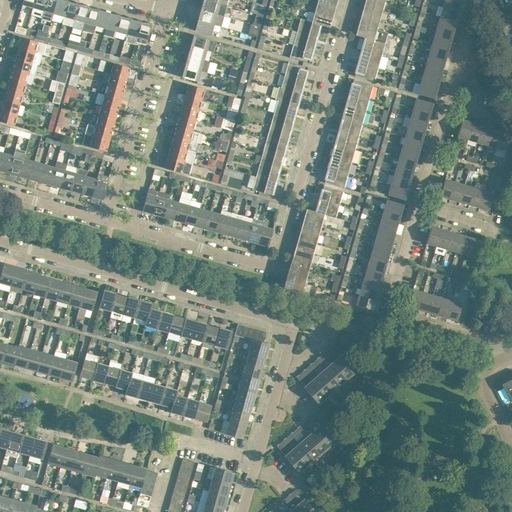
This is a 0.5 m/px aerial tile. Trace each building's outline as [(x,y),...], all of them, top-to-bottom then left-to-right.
[(41,18),(45,0),(34,0),(32,8),(30,15),(41,18)] [(51,21),(53,14),(57,0),(45,0),(41,18),(40,19),(51,22),(51,21)] [(57,0),(53,14),(51,21),(62,24),(68,0),(63,0),(64,0),(62,0),(57,0)] [(68,0),(62,24),(72,27),(79,3),(75,2),(74,3),(68,2),(68,0)] [(227,6),(226,6),(205,0),(203,0),(201,10),(224,16),(224,15),(226,14),(227,10),(227,9),(227,6)] [(382,0),(365,0),(364,5),(382,10),(385,1),(382,0)] [(459,12),(462,2),(454,0),(444,0),(443,7),(459,12)] [(253,2),(250,12),(256,14),(263,16),(266,6),(262,4),(253,2)] [(82,31),(89,6),(85,4),(85,6),(79,5),(79,3),(74,20),(72,27),(72,28),(82,31)] [(335,8),(317,3),(314,13),(332,18),(335,8)] [(364,5),(361,15),(379,20),(382,10),(364,5)] [(92,34),(95,26),(100,9),(96,7),(95,9),(89,7),(90,6),(89,6),(82,31),(92,34)] [(443,7),(440,17),(456,22),(459,12),(443,7)] [(105,28),(110,12),(106,10),(105,12),(99,10),(100,9),(95,26),(105,28)] [(198,20),(213,25),(221,27),(224,16),(201,10),(198,20)] [(105,28),(103,35),(114,38),(116,31),(120,14),(116,13),(116,15),(110,13),(110,12),(105,28)] [(300,19),(329,27),(332,18),(314,13),(312,22),(300,19)] [(116,31),(126,34),(131,17),(127,16),(126,18),(120,16),(121,15),(120,14),(116,31)] [(256,14),(253,25),(260,26),(261,20),(263,16),(256,14)] [(361,15),(358,25),(387,33),(388,33),(376,30),(379,20),(361,15)] [(500,19),(506,34),(506,35),(511,33),(511,22),(510,15),(500,19)] [(134,45),(136,37),(141,20),(137,19),(137,21),(131,19),(131,17),(126,34),(124,42),(134,45)] [(453,31),(456,22),(440,17),(437,26),(453,31)] [(329,28),(329,27),(300,19),(297,32),(316,38),(320,25),(329,28)] [(141,22),(142,20),(141,20),(136,37),(134,45),(135,42),(146,45),(152,23),(147,22),(147,24),(141,22)] [(210,35),(213,25),(198,20),(195,31),(210,35)] [(251,24),(248,34),(257,37),(258,33),(260,26),(253,25),(251,24)] [(387,33),(358,25),(356,35),(385,43),(387,33)] [(26,29),(16,26),(14,32),(25,35),(26,29)] [(437,26),(434,36),(451,41),(453,31),(437,26)] [(25,35),(35,38),(37,32),(26,29),(25,35)] [(46,41),(47,37),(48,33),(38,30),(37,32),(35,38),(46,41)] [(312,50),(316,38),(297,32),(293,45),(312,50)] [(193,35),(190,46),(206,50),(213,52),(216,42),(209,40),(193,35)] [(260,35),(257,48),(261,50),(265,37),(260,35)] [(365,38),(362,50),(381,56),(385,43),(356,35),(355,35),(365,38)] [(448,51),(451,41),(434,36),(431,46),(448,51)] [(16,41),(15,46),(18,47),(18,48),(41,55),(44,44),(21,37),(20,42),(16,41)] [(69,38),(67,43),(66,47),(77,50),(78,46),(79,41),(69,38)] [(289,58),(309,63),(312,50),(293,45),(289,58)] [(203,61),(206,50),(190,46),(187,56),(203,61)] [(431,46),(428,55),(445,60),(448,51),(431,46)] [(18,48),(15,58),(37,65),(38,65),(41,55),(18,48)] [(362,50),(358,63),(377,69),(381,56),(362,50)] [(68,51),(65,61),(71,63),(74,52),(68,51)] [(77,53),(74,64),(80,66),(83,55),(77,53)] [(256,67),(260,54),(255,53),(252,66),(256,67)] [(442,70),(445,60),(428,55),(426,65),(442,70)] [(210,63),(203,61),(187,56),(185,67),(200,71),(207,73),(210,63)] [(12,69),(29,73),(34,75),(37,65),(15,58),(12,69)] [(130,59),(129,65),(139,68),(141,62),(130,59)] [(65,61),(63,61),(60,71),(64,72),(68,73),(71,63),(65,61)] [(110,74),(127,79),(130,68),(106,61),(103,72),(110,74)] [(288,62),(285,75),(304,80),(308,68),(288,62)] [(377,69),(358,63),(354,76),(374,82),(377,69)] [(77,76),(80,66),(74,64),(71,74),(75,75),(77,76)] [(442,70),(426,65),(423,75),(439,80),(442,70)] [(197,82),(200,71),(185,67),(182,77),(197,82)] [(26,84),(29,73),(12,69),(9,79),(26,84)] [(235,81),(244,83),(247,73),(243,72),(238,70),(235,81)] [(69,81),(68,84),(77,87),(80,77),(77,76),(75,75),(71,74),(69,81)] [(110,74),(107,84),(124,89),(127,79),(110,74)] [(300,93),(304,80),(285,75),(281,87),(300,93)] [(437,89),(439,80),(423,75),(420,84),(437,89)] [(23,94),(26,84),(9,79),(6,89),(23,94)] [(353,80),(350,93),(369,99),(373,86),(353,80)] [(58,82),(55,92),(62,94),(65,84),(61,82),(58,82)] [(121,99),(124,89),(107,84),(104,95),(121,99)] [(185,95),(202,100),(205,89),(188,84),(185,95)] [(437,89),(420,84),(417,94),(434,99),(437,89)] [(278,87),(275,100),(297,106),(300,93),(281,87),(278,87)] [(65,95),(69,96),(75,98),(77,91),(67,88),(65,95)] [(20,105),(23,94),(6,89),(3,100),(20,105)] [(59,104),(62,94),(55,92),(52,102),(59,104)] [(350,93),(346,106),(365,111),(369,99),(350,93)] [(118,110),(121,99),(104,95),(101,105),(118,110)] [(182,105),(199,110),(202,100),(185,95),(182,105)] [(231,108),(238,110),(241,100),(234,98),(231,108)] [(413,108),(430,113),(433,103),(416,98),(413,108)] [(17,115),(20,105),(3,100),(0,110),(17,115)] [(293,119),(297,106),(275,100),(277,101),(274,113),(293,119)] [(115,120),(118,110),(101,105),(98,115),(115,120)] [(179,116),(196,121),(199,110),(182,105),(179,116)] [(346,106),(342,119),(362,124),(365,111),(346,106)] [(427,123),(430,113),(413,108),(410,118),(427,123)] [(0,121),(14,126),(17,115),(0,110),(0,111),(0,121)] [(274,113),(270,126),(290,131),(293,119),(274,113)] [(112,131),(115,120),(98,115),(95,126),(112,131)] [(176,126),(193,131),(196,121),(179,116),(176,126)] [(235,121),(231,119),(223,117),(220,128),(228,130),(232,131),(235,121)] [(408,128),(424,132),(427,123),(410,118),(408,128)] [(342,119),(339,131),(358,137),(362,124),(342,119)] [(462,120),(457,137),(467,140),(472,122),(462,120)] [(472,122),(467,140),(476,142),(481,125),(472,122)] [(0,124),(0,131),(1,131),(1,133),(8,135),(9,132),(10,128),(0,124)] [(112,131),(95,126),(88,124),(85,134),(109,141),(112,131)] [(481,125),(476,142),(486,145),(491,128),(481,125)] [(199,133),(193,131),(176,126),(173,137),(196,143),(199,133)] [(286,144),(290,131),(270,126),(267,139),(286,144)] [(421,142),(424,132),(408,128),(405,137),(421,142)] [(491,128),(486,145),(496,148),(501,131),(491,128)] [(229,141),(232,131),(228,130),(227,133),(226,133),(226,134),(222,133),(220,134),(219,138),(221,139),(229,141)] [(339,131),(335,144),(355,150),(358,137),(339,131)] [(501,131),(496,148),(506,151),(511,134),(501,131)] [(82,145),(106,152),(109,141),(85,134),(82,145)] [(173,137),(170,147),(195,154),(198,144),(196,143),(173,137)] [(402,147),(418,152),(421,142),(405,137),(402,147)] [(226,152),(229,141),(221,139),(218,149),(226,152)] [(267,139),(263,151),(282,157),(286,144),(267,139)] [(335,144),(331,157),(351,162),(355,150),(335,144)] [(81,152),(83,148),(72,145),(70,153),(81,156),(81,152)] [(167,157),(192,164),(195,154),(170,147),(167,157)] [(416,161),(418,152),(402,147),(399,157),(416,161)] [(19,176),(23,159),(25,153),(15,150),(13,156),(8,173),(10,174),(10,175),(15,177),(15,175),(19,176)] [(279,170),(282,157),(263,151),(259,164),(279,170)] [(3,153),(0,162),(0,170),(8,173),(13,156),(3,153)] [(224,162),(225,155),(218,153),(216,160),(219,161),(224,162)] [(102,160),(112,163),(114,157),(103,154),(102,160)] [(34,162),(29,179),(39,182),(44,165),(46,158),(36,155),(34,162)] [(167,157),(164,168),(189,175),(192,164),(167,157)] [(331,157),(328,170),(347,175),(351,162),(331,157)] [(396,166),(413,171),(416,161),(399,157),(396,166)] [(34,162),(23,159),(19,176),(29,179),(34,162)] [(55,168),(50,185),(52,185),(52,187),(56,189),(57,187),(60,188),(65,171),(67,165),(56,162),(55,168)] [(259,164),(256,177),(275,182),(279,170),(259,164)] [(39,182),(50,185),(55,168),(44,165),(39,182)] [(410,181),(413,171),(396,166),(394,176),(410,181)] [(71,191),(81,193),(86,177),(87,171),(77,168),(75,174),(71,191)] [(165,172),(154,168),(152,174),(163,177),(165,172)] [(347,175),(328,170),(324,183),(344,188),(347,175)] [(75,174),(65,171),(60,188),(71,191),(75,174)] [(92,196),(91,199),(98,201),(99,199),(102,199),(107,183),(108,177),(98,174),(96,180),(91,196),(92,196)] [(391,186),(407,190),(410,181),(394,176),(391,186)] [(81,193),(91,196),(96,180),(86,177),(81,193)] [(272,195),(275,182),(256,177),(252,190),(272,195)] [(440,196),(449,199),(454,182),(445,179),(440,196)] [(449,199),(459,202),(464,185),(454,182),(449,199)] [(459,202),(469,205),(474,188),(464,185),(459,202)] [(320,199),(339,205),(343,192),(323,186),(320,199)] [(404,200),(407,190),(391,186),(388,195),(404,200)] [(469,205),(479,208),(484,191),(474,188),(469,205)] [(153,214),(159,192),(148,189),(142,211),(153,214)] [(488,211),(493,193),(484,191),(479,208),(488,211)] [(163,217),(168,200),(169,195),(159,192),(153,214),(163,217)] [(180,198),(178,203),(174,220),(184,223),(189,206),(190,201),(180,198)] [(306,210),(324,215),(335,217),(339,205),(320,199),(316,212),(306,209),(306,210)] [(163,217),(174,220),(178,203),(168,200),(163,217)] [(403,204),(387,200),(384,209),(400,214),(403,204)] [(267,207),(278,210),(279,204),(269,201),(267,207)] [(189,206),(184,223),(188,224),(187,226),(191,227),(191,228),(193,228),(193,225),(194,226),(199,209),(189,206)] [(210,212),(199,209),(194,226),(205,229),(210,212)] [(400,214),(384,209),(381,219),(398,224),(400,214)] [(220,215),(215,231),(226,234),(232,213),(221,210),(220,215)] [(303,219),(321,224),(324,215),(306,210),(303,219)] [(205,229),(215,231),(220,215),(210,212),(205,229)] [(232,213),(226,234),(236,237),(242,216),(232,213)] [(242,216),(236,237),(246,240),(252,219),(242,216)] [(252,219),(246,240),(257,243),(261,226),(262,227),(263,222),(252,219)] [(301,229),(319,234),(321,224),(303,219),(301,229)] [(398,224),(381,219),(378,228),(395,233),(398,224)] [(262,227),(261,226),(257,243),(268,246),(272,230),(262,227)] [(431,226),(426,243),(436,246),(441,229),(431,226)] [(395,233),(378,228),(376,238),(392,243),(395,233)] [(298,239),(316,244),(319,234),(301,229),(298,239)] [(441,229),(436,246),(446,249),(450,232),(441,229)] [(450,232),(446,249),(455,252),(460,235),(450,232)] [(460,235),(455,252),(465,255),(470,238),(460,235)] [(392,243),(376,238),(373,248),(389,252),(392,243)] [(470,238),(465,255),(475,258),(480,240),(470,238)] [(295,249),(313,254),(316,244),(298,239),(295,249)] [(358,243),(353,242),(352,247),(363,251),(365,245),(358,243)] [(389,252),(373,248),(370,257),(387,262),(389,252)] [(291,259),(310,264),(313,254),(295,249),(292,258),(291,259)] [(387,262),(370,257),(367,267),(384,272),(387,262)] [(289,268),(307,274),(310,264),(291,259),(289,268)] [(4,265),(0,277),(0,281),(11,285),(15,268),(4,265)] [(384,272),(367,267),(364,276),(381,281),(384,272)] [(27,272),(15,268),(11,285),(23,288),(27,272)] [(286,278),(305,284),(307,274),(289,268),(286,278)] [(39,275),(27,272),(23,288),(34,291),(33,293),(38,277),(39,275)] [(381,281),(364,276),(362,286),(378,291),(381,281)] [(38,277),(33,293),(45,296),(50,280),(38,277)] [(283,288),(302,293),(305,284),(286,278),(283,288)] [(62,283),(50,280),(45,296),(57,300),(62,283)] [(62,283),(57,300),(68,303),(73,287),(62,283)] [(378,291),(362,286),(359,296),(375,300),(378,291)] [(85,290),(73,287),(68,303),(80,306),(76,318),(76,319),(85,290)] [(86,308),(92,310),(96,293),(85,290),(76,319),(83,320),(86,308)] [(413,290),(408,307),(417,310),(422,292),(413,290)] [(111,311),(116,294),(104,291),(99,307),(111,311)] [(422,292),(417,310),(427,312),(432,295),(422,292)] [(123,314),(128,298),(116,294),(111,311),(123,314)] [(432,295),(427,312),(437,315),(442,298),(432,295)] [(375,300),(359,296),(356,305),(357,305),(374,310),(377,301),(375,300)] [(135,317),(139,301),(128,298),(123,314),(135,317)] [(442,298),(437,315),(447,318),(452,301),(442,298)] [(145,325),(150,309),(151,304),(139,301),(135,317),(133,322),(145,325)] [(452,301),(447,318),(456,321),(461,304),(452,301)] [(157,328),(161,312),(150,309),(145,325),(157,328)] [(168,332),(173,316),(161,312),(157,328),(168,332)] [(180,335),(185,319),(173,316),(168,332),(180,335)] [(192,338),(196,322),(185,319),(180,335),(192,338)] [(203,341),(208,325),(196,322),(192,338),(203,341)] [(240,337),(243,325),(238,324),(234,335),(239,337),(240,337)] [(208,325),(203,342),(215,345),(219,329),(208,325)] [(246,339),(249,327),(243,325),(240,337),(246,339)] [(251,340),(255,328),(249,327),(246,339),(251,340)] [(257,342),(261,330),(255,328),(251,340),(252,341),(257,342)] [(71,338),(73,332),(61,329),(60,335),(71,338)] [(219,329),(215,345),(226,348),(231,333),(231,332),(219,329)] [(263,343),(266,332),(261,330),(257,342),(263,343)] [(249,352),(265,356),(268,345),(263,343),(257,342),(252,341),(249,352)] [(335,350),(340,345),(337,342),(332,346),(335,350)] [(13,366),(14,364),(19,347),(18,347),(18,349),(6,346),(2,362),(13,366)] [(14,364),(25,367),(30,350),(19,347),(14,364)] [(333,351),(330,347),(325,352),(329,355),(333,351)] [(25,367),(37,370),(42,354),(30,350),(25,367)] [(345,351),(339,357),(353,373),(360,368),(360,367),(346,351),(345,351)] [(262,368),(265,356),(249,352),(246,363),(262,368)] [(327,357),(323,353),(319,358),(322,361),(327,357)] [(37,370),(49,374),(53,357),(42,354),(37,370)] [(86,354),(80,376),(91,379),(96,363),(98,357),(86,354)] [(49,374),(60,377),(65,360),(53,357),(49,374)] [(339,357),(332,363),(346,380),(353,373),(339,357)] [(320,363),(317,359),(312,363),(315,367),(320,363)] [(65,360),(60,377),(72,380),(76,364),(65,360)] [(96,363),(91,379),(103,383),(108,367),(96,363)] [(259,380),(262,368),(246,363),(242,375),(259,380)] [(332,363),(325,369),(339,386),(346,380),(332,363)] [(313,369),(310,365),(305,369),(308,373),(313,369)] [(108,367),(103,383),(115,386),(119,370),(108,367)] [(325,369),(318,375),(332,392),(339,386),(325,369)] [(119,370),(115,386),(126,389),(131,373),(119,370)] [(306,375),(303,371),(298,375),(302,379),(306,375)] [(131,373),(126,389),(125,394),(137,397),(141,381),(130,378),(132,374),(131,373)] [(239,387),(255,391),(259,380),(242,375),(239,387)] [(318,375),(311,381),(325,398),(332,392),(318,375)] [(511,379),(503,384),(511,400),(511,379)] [(141,381),(137,397),(148,401),(153,384),(141,381)] [(305,387),(304,388),(318,404),(319,403),(325,398),(311,381),(305,387)] [(153,384),(148,401),(160,404),(165,388),(153,384)] [(252,403),(255,391),(239,387),(236,398),(252,403)] [(165,388),(160,404),(172,407),(176,391),(165,388)] [(176,391),(172,407),(170,412),(182,415),(187,399),(176,396),(177,391),(176,391)] [(232,410),(249,415),(252,403),(236,398),(232,410)] [(187,399),(182,415),(194,418),(199,402),(187,399)] [(199,402),(194,418),(206,422),(211,405),(199,402)] [(245,426),(249,415),(232,410),(229,422),(245,426)] [(316,418),(321,414),(317,410),(313,415),(316,418)] [(314,420),(311,416),(306,421),(309,424),(314,420)] [(326,420),(319,426),(334,442),(340,437),(341,436),(326,420)] [(226,433),(242,438),(245,426),(229,422),(226,433)] [(307,426),(304,422),(299,427),(302,430),(307,426)] [(319,426),(312,432),(327,449),(334,442),(319,426)] [(0,446),(7,449),(9,440),(11,432),(0,428),(0,446)] [(300,432),(297,428),(292,432),(296,436),(300,432)] [(11,432),(9,440),(7,449),(18,452),(23,435),(11,432)] [(312,432),(305,438),(320,455),(327,449),(312,432)] [(286,438),(287,440),(289,442),(294,438),(290,434),(286,438)] [(18,452),(30,455),(34,440),(35,439),(23,435),(18,452)] [(305,438),(298,444),(313,461),(320,455),(305,438)] [(35,439),(34,440),(30,455),(41,458),(42,458),(46,442),(35,439)] [(284,440),(283,440),(279,444),(282,448),(287,444),(284,440)] [(298,444),(291,450),(306,467),(313,461),(298,444)] [(59,465),(64,449),(52,446),(48,462),(59,465)] [(76,452),(64,449),(59,465),(71,469),(76,452)] [(285,456),(284,457),(299,473),(299,472),(306,467),(291,450),(285,456)] [(82,472),(87,456),(76,452),(71,469),(82,472)] [(99,459),(87,456),(82,472),(94,475),(99,459)] [(106,476),(111,460),(99,457),(99,459),(94,475),(95,476),(96,474),(106,476)] [(182,459),(181,465),(192,468),(194,462),(182,459)] [(123,464),(111,460),(106,476),(118,480),(123,464)] [(130,483),(134,467),(123,464),(118,480),(130,483)] [(181,465),(179,470),(191,473),(192,468),(181,465)] [(141,486),(143,482),(144,476),(146,470),(134,467),(130,483),(141,486)] [(213,480),(229,484),(232,473),(216,468),(213,480)] [(146,470),(144,476),(156,480),(158,473),(147,470),(146,470)] [(179,470),(177,476),(189,479),(191,473),(179,470)] [(144,476),(143,482),(154,485),(156,480),(144,476)] [(177,476),(176,482),(187,485),(189,479),(177,476)] [(209,491),(226,496),(229,484),(213,480),(209,491)] [(154,485),(143,482),(141,486),(141,488),(152,491),(154,485)] [(176,482),(174,487),(186,491),(187,485),(176,482)] [(15,488),(20,490),(27,492),(29,486),(17,483),(15,488)] [(40,489),(29,486),(27,492),(39,495),(40,489)] [(174,487),(173,493),(184,496),(186,491),(174,487)] [(141,488),(139,494),(151,497),(152,491),(141,488)] [(299,493),(295,490),(290,494),(294,498),(299,493)] [(206,503),(222,508),(226,496),(209,491),(206,503)] [(173,493),(171,499),(183,502),(184,496),(173,493)] [(139,494),(138,499),(149,503),(151,497),(139,494)] [(289,495),(284,500),(287,504),(292,499),(289,495)] [(1,497),(0,498),(0,511),(8,511),(12,500),(1,497)] [(149,503),(138,499),(136,505),(148,508),(149,503)] [(171,499),(169,505),(181,508),(183,502),(171,499)] [(304,499),(297,505),(302,511),(315,511),(308,503),(305,500),(304,499)] [(8,511),(21,511),(24,503),(12,500),(8,511)] [(285,505),(282,501),(277,506),(280,509),(285,505)] [(24,503),(21,511),(32,511),(34,508),(34,506),(24,503)] [(203,511),(221,511),(222,508),(206,503),(203,511)]
